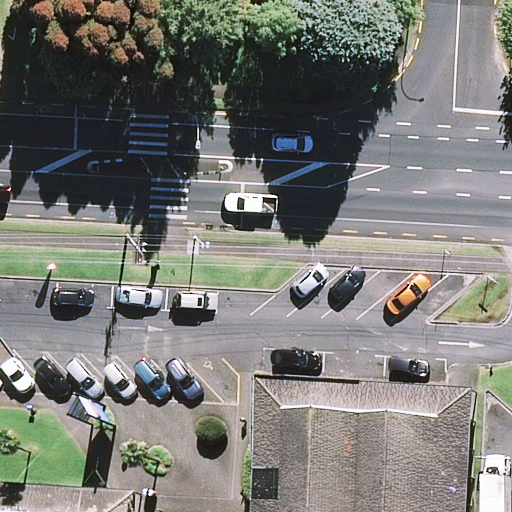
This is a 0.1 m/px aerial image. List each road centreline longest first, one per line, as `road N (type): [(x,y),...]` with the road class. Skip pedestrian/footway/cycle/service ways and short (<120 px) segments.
road 1 (secondary): [(454,167),(0,159)]
road 2 (residential): [(454,167),(462,0)]
